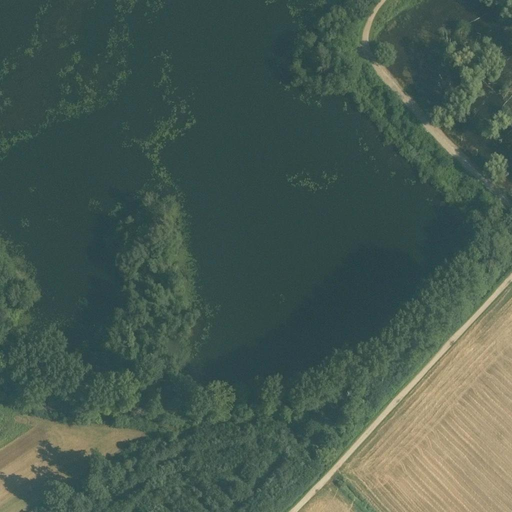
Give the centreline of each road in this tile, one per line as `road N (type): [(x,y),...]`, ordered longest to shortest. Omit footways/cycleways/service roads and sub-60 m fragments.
road 1 (track): [(293,511),(511,276)]
road 2 (track): [(384,0),(363,36),(371,60),(511,207)]
